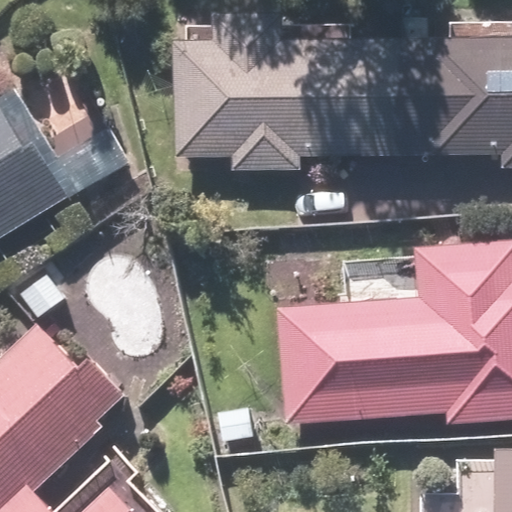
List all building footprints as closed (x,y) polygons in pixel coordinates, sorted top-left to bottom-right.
[(511,43),(286,44),(286,17),(215,17),(215,44),(177,44),(178,160),(233,160),(233,173),(302,173),(302,160),(502,159),(502,171),(511,171),(511,43)] [(0,242),(131,162),(109,127),(59,159),(17,91),(0,102),(0,242)] [(447,417),(447,427),(511,422),(511,243),(418,250),(421,300),(279,310),(287,428),(447,417)] [(0,511),(133,511),(112,489),(87,511),(50,511),(34,495),(104,429),(100,425),(126,401),(87,361),(78,369),(39,329),(0,365),(0,511)] [(511,511),(511,452),(494,452),(495,511),(511,511)]
